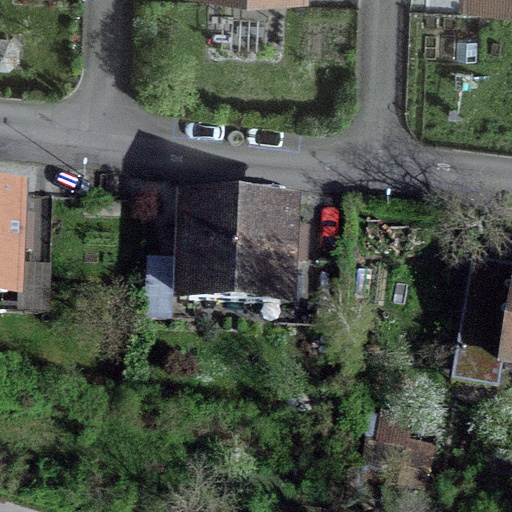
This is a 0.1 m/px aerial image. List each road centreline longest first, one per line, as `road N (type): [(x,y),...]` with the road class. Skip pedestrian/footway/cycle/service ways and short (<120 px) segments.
road 1 (residential): [(113,142),(387,173)]
road 2 (residential): [(394,0),(387,173)]
road 3 (residential): [(118,0),(113,142)]
road 4 (residential): [(387,173),(511,189)]
